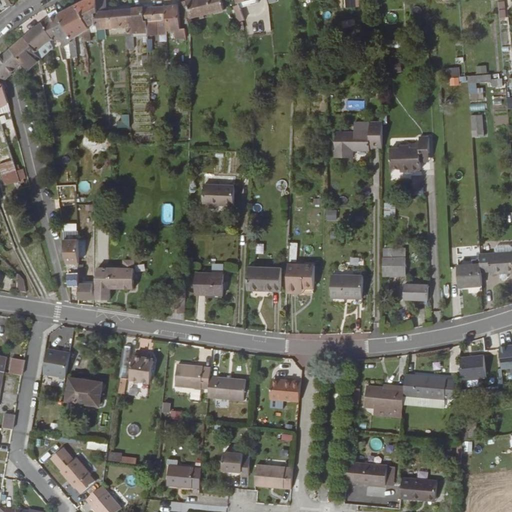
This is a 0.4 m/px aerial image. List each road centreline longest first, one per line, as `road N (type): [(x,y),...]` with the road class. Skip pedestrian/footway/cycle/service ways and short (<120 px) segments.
road 1 (residential): [(41,309),(311,347)]
road 2 (residential): [(62,511),(14,454),(41,309)]
road 3 (residential): [(311,347),(430,339),(511,316)]
road 4 (residential): [(329,511),(300,508),(311,347)]
road 5 (unknown): [(57,312),(19,252),(0,191)]
